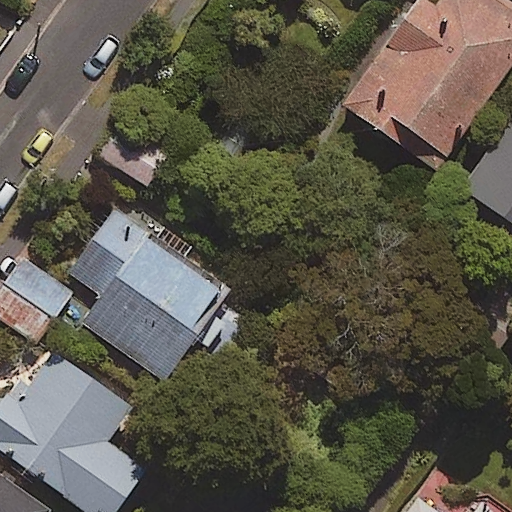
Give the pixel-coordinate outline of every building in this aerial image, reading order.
[(511,59),(511,18),(486,0),(437,0),(432,8),(421,0),(416,0),(340,106),(432,171),(511,59)] [(511,115),(458,190),(511,229),(511,115)] [(162,156),(110,127),(94,157),(145,186),(162,156)] [(215,290),(110,212),(65,273),(94,294),(75,319),(158,380),(193,332),(187,328),(215,290)] [(67,294),(16,262),(0,288),(0,320),(35,343),(67,294)] [(126,410),(40,346),(0,399),(0,452),(79,511),(108,511),(139,471),(102,443),(126,410)] [(503,511),(437,465),(404,511),(503,511)] [(0,511),(40,511),(0,482),(0,511)]
